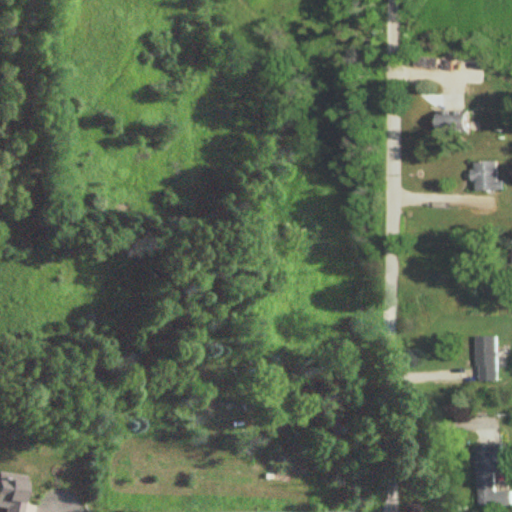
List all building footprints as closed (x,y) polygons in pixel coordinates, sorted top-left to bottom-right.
[(439,134),(469,134),(469,112),(439,112),(439,134)] [(506,191),(506,181),(499,181),(499,162),(475,162),(475,191),(506,191)] [(289,325),(261,325),(261,360),(289,360),(289,325)] [(499,338),(479,338),(479,382),(499,382),(499,338)] [(224,386),(204,386),(204,425),(224,425),(224,386)] [(480,507),(511,506),(511,491),(497,491),(497,473),(505,472),(505,447),(479,447),(480,507)] [(0,508),(3,509),(2,511),(20,511),(24,477),(0,474),(0,508)]
